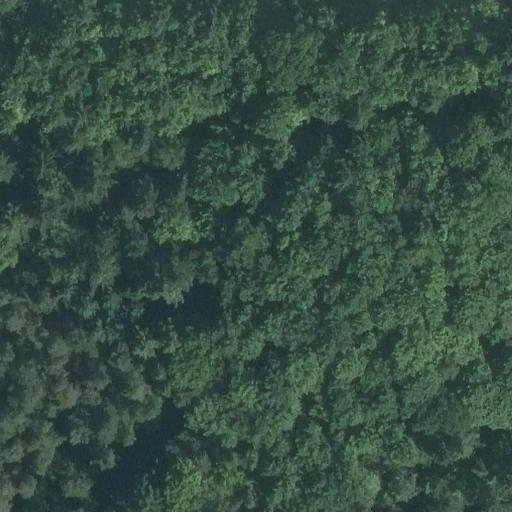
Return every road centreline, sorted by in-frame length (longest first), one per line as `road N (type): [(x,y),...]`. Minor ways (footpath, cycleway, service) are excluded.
road 1 (unknown): [(208,117),(387,196),(448,203),(494,200),(511,188)]
road 2 (track): [(208,117),(511,85)]
road 3 (unknown): [(0,236),(208,117)]
road 4 (track): [(0,100),(70,115),(208,117)]
